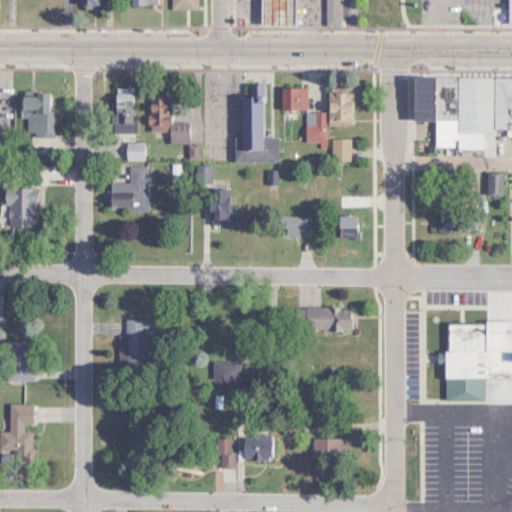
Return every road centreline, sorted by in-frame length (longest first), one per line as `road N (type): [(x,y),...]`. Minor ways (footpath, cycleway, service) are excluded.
road 1 (residential): [(0,279),(511,285)]
road 2 (tertiary): [(0,43),(511,45)]
road 3 (residential): [(84,511),(77,44)]
road 4 (residential): [(388,45),(393,511)]
road 5 (residential): [(393,505),(0,499)]
